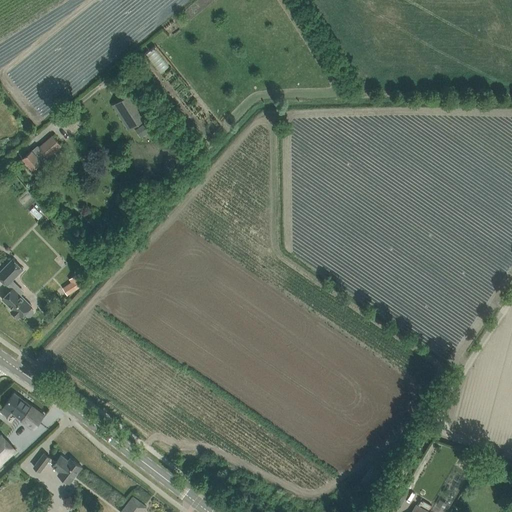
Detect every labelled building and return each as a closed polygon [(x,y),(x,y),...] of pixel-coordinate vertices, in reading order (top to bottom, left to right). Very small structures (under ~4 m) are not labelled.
[(133,90),(112,104),(128,130),(150,116),(133,90)] [(144,124),(136,129),(140,136),(148,130),(144,124)] [(27,135),(31,139),(36,135),(33,131),(32,130),(27,135)] [(39,147),(38,145),(32,150),(30,151),(23,158),(33,169),(40,163),(61,146),(53,137),(52,136),(39,147)] [(33,215),(42,222),(48,216),(38,208),(33,215)] [(0,277),(7,284),(14,277),(23,269),(12,259),(4,267),(0,271),(0,277)] [(67,295),(77,289),(84,285),(77,274),(69,279),(71,282),(62,287),(67,295)] [(21,317),(25,313),(28,316),(30,315),(33,312),(34,310),(30,307),(32,305),(13,287),(9,292),(2,299),(12,309),(11,311),(18,318),(20,316),(21,317)] [(0,410),(7,416),(11,411),(33,428),(44,415),(14,392),(0,410)] [(0,464),(16,450),(2,434),(0,435),(0,464)] [(82,466),(74,460),(74,461),(73,462),(69,459),(68,460),(61,454),(56,461),(44,453),(34,466),(40,471),(47,461),(60,471),(58,473),(70,483),(82,466)] [(145,511),(143,510),(146,506),(133,496),(120,511),(145,511)] [(506,498),(500,507),(505,511),(511,502),(506,498)] [(441,500),(438,505),(443,509),(446,504),(441,500)]
